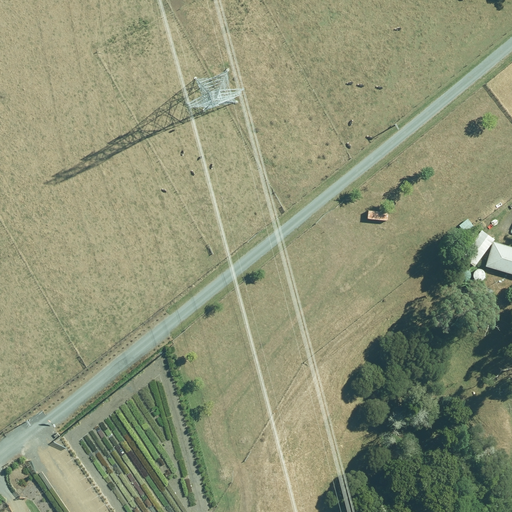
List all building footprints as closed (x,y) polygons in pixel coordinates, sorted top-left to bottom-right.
[(497,151),(482,158),(488,170),(503,163),(497,151)] [(366,210),(365,220),(387,221),(388,212),(366,210)] [(472,266),(493,238),(483,230),(461,258),(472,266)] [(511,248),(494,243),(487,267),(511,274),(511,248)] [(488,274),(477,266),(471,276),(481,283),(488,274)]
